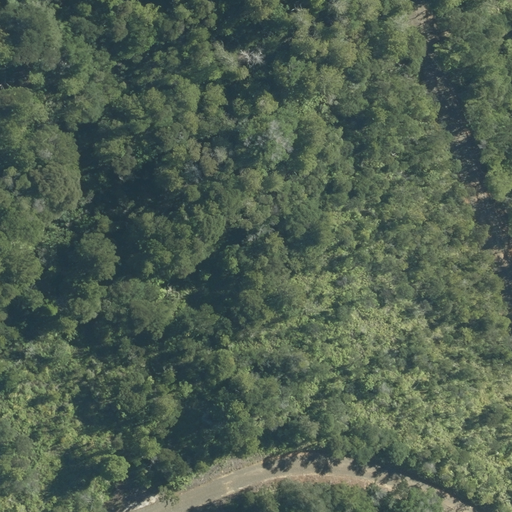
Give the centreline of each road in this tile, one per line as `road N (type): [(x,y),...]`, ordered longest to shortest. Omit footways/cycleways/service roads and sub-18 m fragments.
road 1 (track): [(511,336),(381,0)]
road 2 (track): [(225,511),(314,482),(422,511)]
